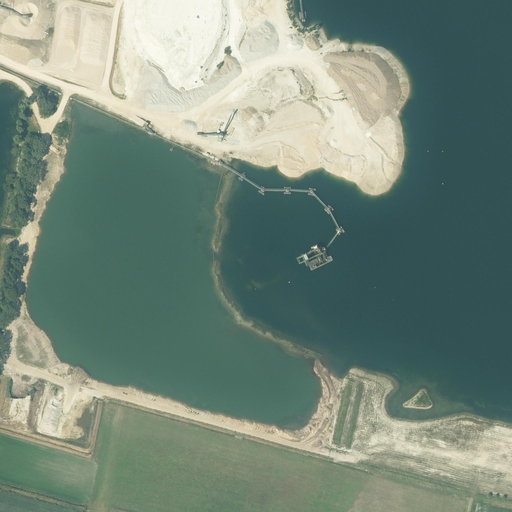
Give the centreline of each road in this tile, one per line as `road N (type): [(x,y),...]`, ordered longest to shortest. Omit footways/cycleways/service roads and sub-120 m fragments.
road 1 (unknown): [(369,450),(320,452),(99,392),(0,355)]
road 2 (track): [(16,307),(52,124),(70,86)]
